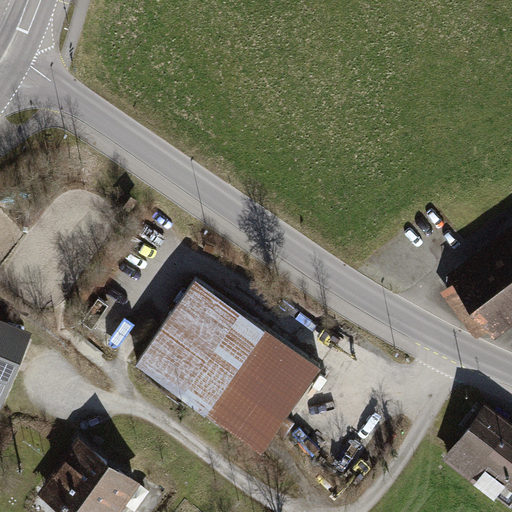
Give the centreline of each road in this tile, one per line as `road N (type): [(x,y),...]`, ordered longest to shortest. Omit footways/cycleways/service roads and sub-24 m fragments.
road 1 (tertiary): [(511,369),(337,277),(11,56)]
road 2 (track): [(300,511),(121,396)]
road 3 (track): [(352,511),(376,490),(460,348)]
